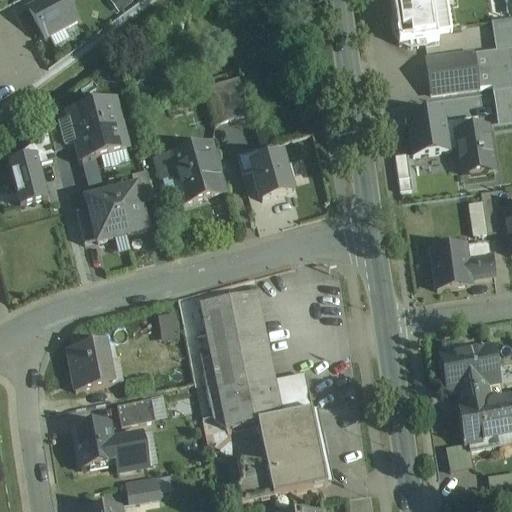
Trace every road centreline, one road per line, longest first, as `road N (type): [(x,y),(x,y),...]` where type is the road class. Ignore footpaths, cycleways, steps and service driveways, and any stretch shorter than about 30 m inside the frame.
road 1 (residential): [(368,235),(70,314),(10,342)]
road 2 (secondary): [(337,0),(368,235)]
road 3 (secondary): [(383,326),(413,511)]
road 4 (residential): [(10,342),(36,511)]
road 5 (residential): [(511,309),(383,326)]
